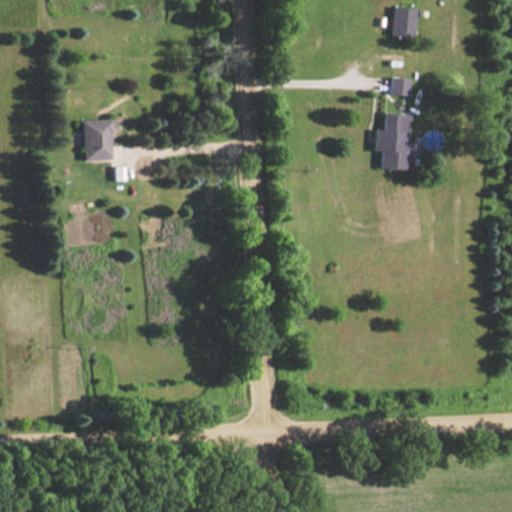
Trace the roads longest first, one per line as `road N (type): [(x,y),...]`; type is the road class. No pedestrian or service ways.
road 1 (residential): [(248,0),(270,511)]
road 2 (residential): [(0,433),(511,412)]
